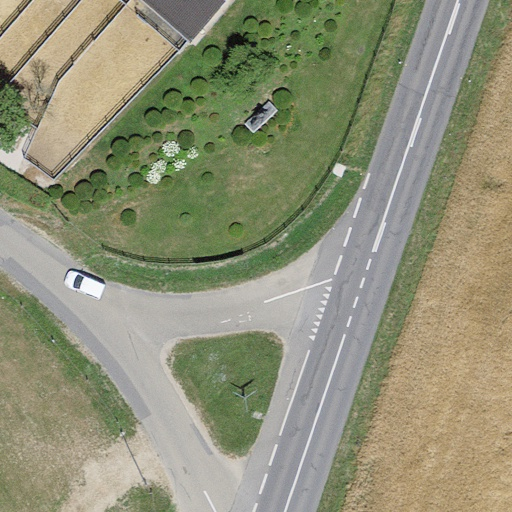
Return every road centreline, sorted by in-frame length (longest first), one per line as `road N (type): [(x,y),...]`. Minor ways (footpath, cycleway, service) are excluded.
road 1 (unclassified): [(372,263),(277,305),(189,319),(96,316)]
road 2 (tertiary): [(372,263),(460,0)]
road 3 (tertiary): [(289,511),(372,263)]
road 4 (unclassified): [(213,511),(157,405),(96,316)]
road 5 (unclassified): [(96,316),(0,237)]
